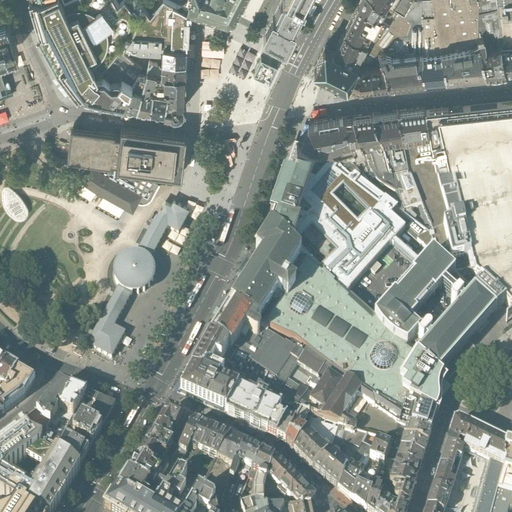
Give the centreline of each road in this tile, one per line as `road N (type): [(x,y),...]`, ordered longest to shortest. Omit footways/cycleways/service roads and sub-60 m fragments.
road 1 (unclassified): [(147,399),(225,256),(276,115)]
road 2 (residential): [(276,115),(183,125),(70,113)]
road 3 (residential): [(511,418),(483,424),(450,406),(415,511)]
road 4 (unclassified): [(83,511),(147,399)]
road 5 (unclassified): [(276,115),(333,0)]
